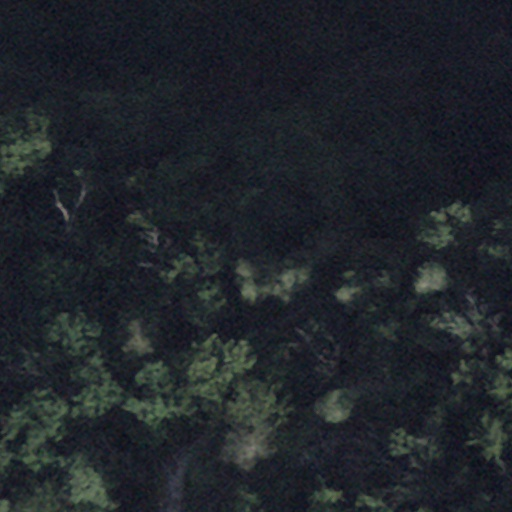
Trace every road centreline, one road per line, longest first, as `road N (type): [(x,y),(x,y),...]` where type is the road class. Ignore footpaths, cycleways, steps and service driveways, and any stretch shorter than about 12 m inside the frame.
road 1 (track): [(83,511),(91,469),(145,404),(320,301),(331,317),(180,475),(181,511)]
road 2 (track): [(205,511),(228,480),(285,470),(312,415),(374,387),(384,418),(343,511)]
